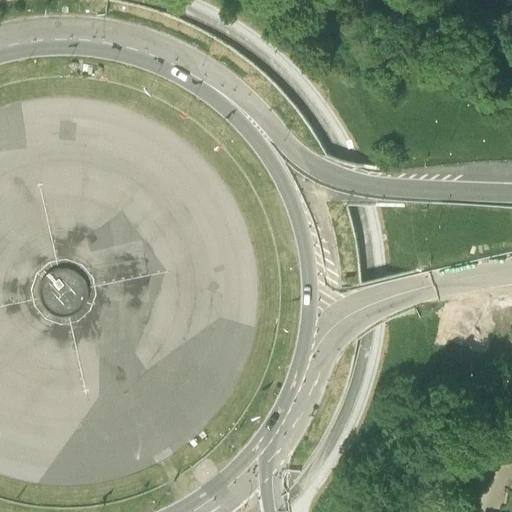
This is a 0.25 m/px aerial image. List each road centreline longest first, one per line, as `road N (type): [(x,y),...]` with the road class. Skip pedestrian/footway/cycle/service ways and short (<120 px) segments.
road 1 (motorway): [(511,194),(384,187),(324,171),(292,150),(228,82),(193,62),(171,63)]
road 2 (primary): [(309,361),(306,252),(290,198),(266,154),(171,63)]
road 3 (motorway): [(309,361),(325,336),(368,302),(511,268)]
road 4 (primary): [(171,63),(134,48),(65,38),(0,47)]
